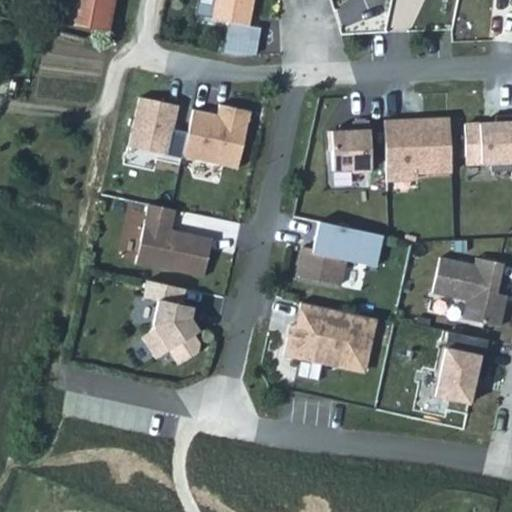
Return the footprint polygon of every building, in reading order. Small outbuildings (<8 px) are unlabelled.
[(114,0),(70,0),(68,15),(110,23),(114,0)] [(214,0),(211,19),(230,22),(228,31),(247,34),(248,27),(244,26),(246,15),(250,16),(253,0),(214,0)] [(247,34),(228,31),(224,54),(234,56),(253,55),(258,29),(248,27),(247,34)] [(182,156),(187,131),(173,128),(178,105),(139,96),(128,146),(182,158),(182,156)] [(217,114),(192,109),(187,131),(182,156),(237,168),(250,110),(219,104),(217,114)] [(511,114),(495,115),(495,123),(464,124),(465,164),(490,163),(490,172),(511,170),(511,114)] [(405,119),(383,120),(385,175),(415,174),(450,173),(448,118),(415,119),(411,123),(405,123),(405,119)] [(371,172),(368,121),(352,121),(352,125),(339,125),(339,130),(328,131),(329,150),(331,150),(332,170),(352,169),(352,173),(371,172)] [(174,209),(148,203),(135,262),(203,277),(211,238),(180,231),(179,235),(169,233),(170,229),(174,209)] [(374,266),(381,235),(317,221),(311,248),(303,246),(296,276),(338,285),(344,260),(374,266)] [(496,293),(502,263),(475,257),(473,264),(439,257),(431,292),(466,300),(462,318),(499,326),(503,310),(499,305),(502,294),(496,293)] [(157,300),(152,324),(155,329),(141,337),(155,358),(168,350),(178,364),(197,352),(199,343),(193,334),(188,326),(190,318),(192,306),(181,304),(184,288),(146,280),(143,297),(157,300)] [(376,318),(300,301),(295,326),(292,338),(287,337),(283,355),(334,367),(335,364),(365,370),(376,318)] [(198,331),(190,318),(188,326),(193,334),(198,331)] [(486,339),(448,331),(434,396),(469,403),(475,375),(478,376),(486,339)]
